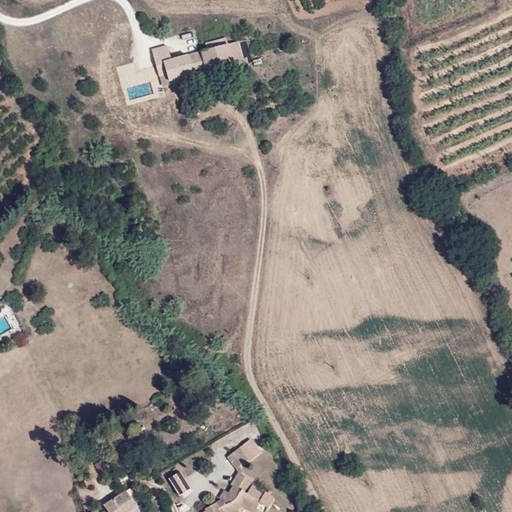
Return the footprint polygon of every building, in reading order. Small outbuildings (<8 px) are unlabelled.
[(207,49),(228,43),(226,37),(206,43),(207,49)] [(228,43),(233,62),(235,67),(244,65),(242,59),(237,41),(228,43)] [(207,49),(202,51),(207,70),(233,62),(228,43),(207,49)] [(207,70),(202,51),(175,59),(180,78),(207,70)] [(151,80),(127,87),(131,99),(154,92),(151,80)] [(228,457),(237,469),(248,460),(239,448),(228,457)] [(96,465),(102,475),(107,473),(101,462),(96,465)] [(84,479),(90,477),(87,470),(81,473),(84,479)] [(183,472),(171,478),(181,496),(192,490),(183,472)] [(230,511),(231,511),(243,505),(254,511),(266,511),(269,507),(260,502),(265,493),(250,483),(251,480),(240,472),(232,485),(234,486),(230,493),(225,501),(217,506),(216,504),(207,509),(208,511),(230,511)] [(225,501),(230,493),(224,490),(220,498),(225,501)] [(126,491),(113,500),(121,511),(130,511),(139,506),(126,491)] [(121,511),(113,500),(105,506),(109,511),(121,511)]
